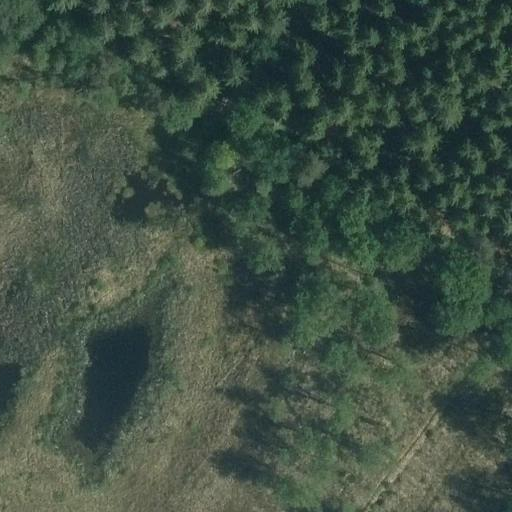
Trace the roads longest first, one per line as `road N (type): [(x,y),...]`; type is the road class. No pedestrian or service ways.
road 1 (track): [(505,325),(208,113)]
road 2 (track): [(208,113),(53,0)]
road 3 (track): [(208,113),(293,0)]
